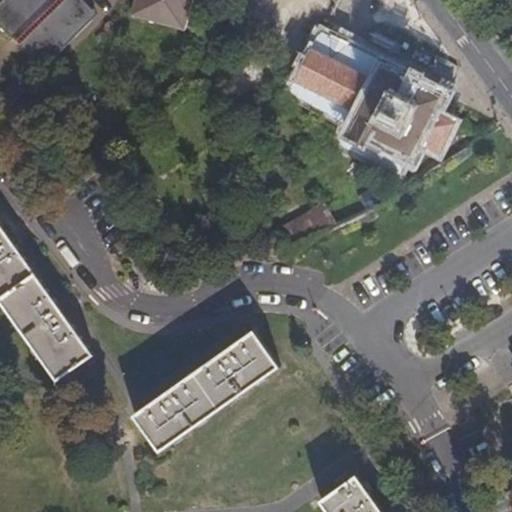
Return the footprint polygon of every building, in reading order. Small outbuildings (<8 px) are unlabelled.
[(67,0),(3,0),(0,3),(0,30),(11,42),(14,39),(20,45),(17,48),(36,68),(40,62),(46,68),(64,50),(59,45),(68,36),(73,41),(92,23),(86,18),(91,13),(78,0),(73,0),(70,3),(67,0)] [(197,14),(190,12),(193,0),(135,0),(132,15),(184,30),(187,22),(194,23),(197,14)] [(342,140),(344,144),(399,174),(403,163),(407,163),(416,146),(438,157),(452,127),(432,115),(442,96),(387,68),(388,63),(322,32),(291,93),(348,122),(342,132),(342,135),(342,140)] [(59,198),(104,160),(98,150),(52,190),(59,198)] [(358,197),(368,212),(383,204),(373,188),(358,197)] [(275,244),(286,257),(339,227),(323,204),(273,234),(278,240),(275,244)] [(93,355),(53,301),(0,227),(0,300),(6,309),(58,380),(93,355)] [(163,451),(280,367),(255,332),(138,416),(163,451)] [(356,503),(370,493),(359,476),(343,487),(356,503)] [(383,511),(370,493),(356,503),(343,487),(324,500),(333,511),(383,511)]
